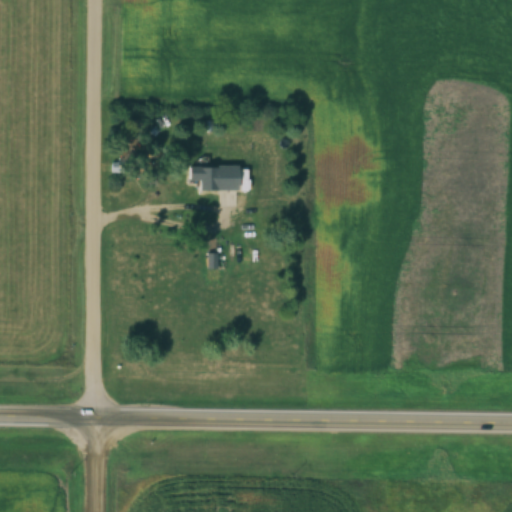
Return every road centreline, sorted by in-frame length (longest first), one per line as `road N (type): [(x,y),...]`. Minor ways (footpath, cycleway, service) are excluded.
road 1 (secondary): [(511,424),(0,418)]
road 2 (residential): [(95,511),(97,0)]
